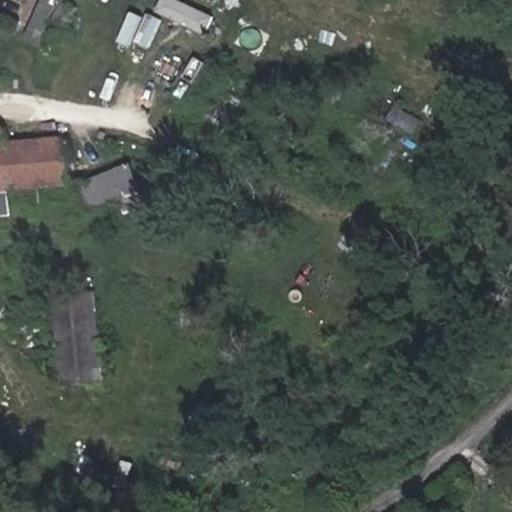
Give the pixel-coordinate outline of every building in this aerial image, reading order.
[(188,0),(163,0),(159,10),(211,33),(219,14),(188,0)] [(149,118),(178,129),(198,84),(167,71),(149,118)] [(0,182),(30,179),(25,130),(0,132),(0,182)] [(89,159),(39,180),(50,201),(81,187),(87,203),(105,195),(89,159)] [(0,213),(14,213),(12,190),(0,190),(0,213)] [(62,294),(63,378),(104,377),(103,293),(62,294)]
